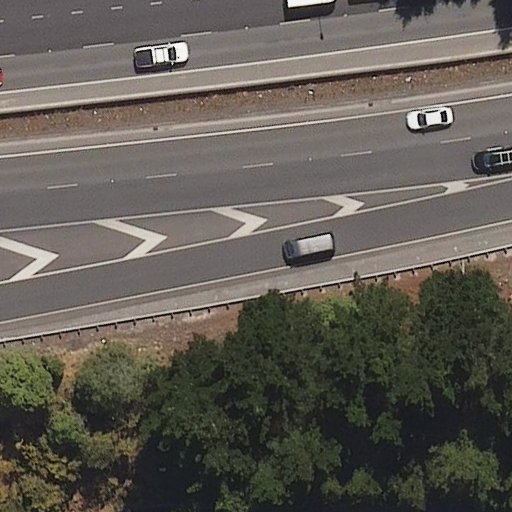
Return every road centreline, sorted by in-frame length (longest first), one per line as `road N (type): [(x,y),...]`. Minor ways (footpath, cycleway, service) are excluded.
road 1 (motorway): [(511,200),(0,303)]
road 2 (motorway): [(511,129),(0,191)]
road 3 (motorway): [(0,51),(452,0)]
